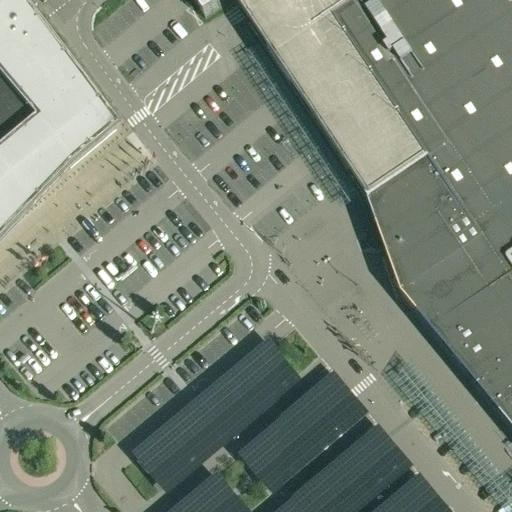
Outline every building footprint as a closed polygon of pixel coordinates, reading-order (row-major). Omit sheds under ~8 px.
[(0,0),(0,240),(69,168),(115,129),(22,5),(27,0),(0,0)] [(281,0),(191,0),(206,21),(222,10),(217,3),(221,0),(233,0),(241,11),(248,22),(281,0)] [(384,246),(398,284),(394,287),(402,296),(402,297),(511,429),(511,0),(281,0),(248,22),(352,177),(368,202),(378,229),(377,230),(375,231),(374,232),(373,234),(373,235),(372,237),(372,239),(373,240),(373,242),(375,243),(376,245),(377,245),(379,246),(380,246),(382,246),(384,246)] [(127,456),(162,498),(300,383),(265,341),(127,456)] [(233,457),(268,499),(368,416),(332,374),(233,457)] [(276,511),(362,511),(413,470),(378,428),(276,511)] [(243,511),(212,474),(166,511),(243,511)] [(377,511),(448,511),(420,477),(377,511)]
